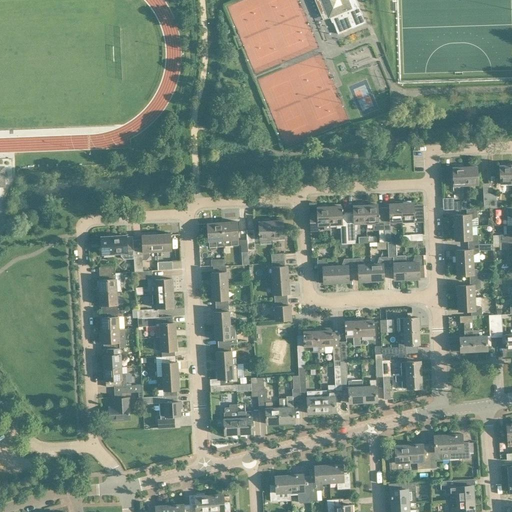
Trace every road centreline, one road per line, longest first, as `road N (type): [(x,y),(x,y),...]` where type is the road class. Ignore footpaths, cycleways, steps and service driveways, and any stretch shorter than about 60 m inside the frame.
road 1 (residential): [(115,488),(114,469),(93,445),(81,226),(90,219),(187,215)]
road 2 (residential): [(204,467),(187,215)]
road 3 (residential): [(436,296),(309,296),(300,197)]
road 4 (residential): [(300,197),(306,188),(431,183)]
road 5 (residential): [(251,457),(372,426)]
road 6 (residential): [(187,215),(198,202),(300,197)]
